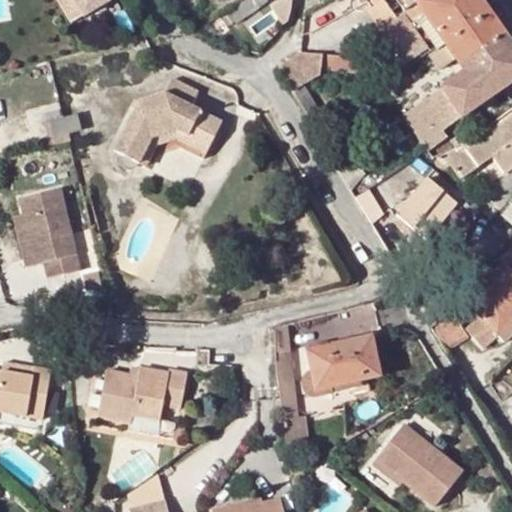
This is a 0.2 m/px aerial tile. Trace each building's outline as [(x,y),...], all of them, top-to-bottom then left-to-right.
[(108,1),(108,0),(56,0),(70,23),(108,1)] [(166,0),(180,18),(206,0),(166,0)] [(266,0),(242,0),(219,16),(226,26),(233,22),(237,21),(267,1),(266,0)] [(285,15),(288,0),(281,0),(270,6),(280,28),(282,25),(285,15)] [(480,0),(422,0),(416,4),(428,22),(445,47),(455,61),(460,68),(506,36),(480,0)] [(383,27),(370,36),(393,71),(423,50),(411,33),(418,28),(428,22),(416,4),(383,27)] [(367,38),(370,36),(383,27),(372,14),(354,26),(363,41),(367,38)] [(445,47),(428,22),(418,28),(436,53),(445,47)] [(425,146),(427,150),(447,138),(443,131),(511,82),(511,44),(506,36),(460,68),(454,73),(458,80),(442,91),(403,117),(425,146)] [(436,53),(430,57),(440,72),(455,61),(445,47),(436,53)] [(321,54),(300,52),(275,66),(280,71),(290,88),(300,82),(314,74),(319,75),(320,67),(321,54)] [(320,67),(334,68),(334,55),(321,54),(320,67)] [(376,59),(342,56),(334,55),(334,68),(343,68),(343,72),(374,75),(376,59)] [(140,102),(115,153),(139,165),(153,140),(175,133),(209,149),(221,124),(190,108),(198,93),(173,79),(164,95),(140,102)] [(300,82),(290,88),(306,114),(316,108),(300,82)] [(511,119),(511,109),(500,118),(505,124),(511,119)] [(76,117),(62,120),(50,123),(55,138),(65,135),(79,132),(76,117)] [(511,172),(511,119),(505,124),(500,118),(463,142),(455,148),(433,158),(437,164),(447,171),(454,170),(462,182),(494,161),(505,177),(511,172)] [(153,140),(139,165),(145,168),(157,147),(176,141),(205,156),(209,149),(175,133),(153,140)] [(455,148),(463,142),(458,137),(452,142),(455,148)] [(397,216),(411,227),(441,191),(428,181),(397,216)] [(354,183),(349,187),(352,192),(358,189),(354,183)] [(60,184),(21,196),(26,213),(41,262),(50,259),(55,275),(85,265),(60,184)] [(457,205),(441,191),(411,227),(426,240),(457,205)] [(26,213),(16,216),(32,265),(41,262),(26,213)] [(498,260),(504,266),(506,269),(511,263),(511,259),(506,253),(498,260)] [(464,301),(496,335),(511,320),(511,275),(506,269),(504,266),(464,301)] [(336,342),(379,333),(373,305),(329,314),(336,342)] [(439,338),(446,351),(466,336),(445,311),(431,325),(439,338)] [(511,335),(511,320),(496,335),(503,343),(511,335)] [(289,327),(280,327),(276,329),(276,353),(292,351),(289,327)] [(371,338),(307,352),(313,380),(316,392),(379,379),(371,338)] [(296,380),(292,351),(276,353),(277,373),(279,382),(296,380)] [(3,367),(2,373),(12,375),(14,368),(3,367)] [(33,379),(12,375),(2,373),(0,372),(0,414),(4,415),(43,422),(52,373),(35,369),(33,379)] [(138,382),(127,380),(106,376),(97,422),(131,428),(133,420),(160,424),(164,410),(184,413),(189,379),(166,375),(166,377),(140,372),(139,375),(138,382)] [(128,373),(127,380),(138,382),(139,375),(128,373)] [(279,382),(284,420),(300,418),(296,380),(279,382)] [(316,392),(313,380),(303,382),(306,394),(316,392)] [(177,444),(181,425),(184,413),(164,410),(160,424),(133,420),(131,428),(130,436),(177,444)] [(287,435),(288,445),(307,443),(305,418),(300,418),(284,420),(287,435)] [(188,426),(181,425),(177,444),(184,446),(188,426)] [(464,475),(403,427),(376,459),(404,482),(436,509),(464,475)] [(399,487),(404,482),(376,459),(373,464),(399,487)] [(309,481),(301,468),(293,473),(295,489),(309,481)] [(261,500),(242,504),(244,511),(263,506),(261,500)] [(211,511),(285,511),(283,501),(263,506),(244,511),(242,504),(211,511)]
